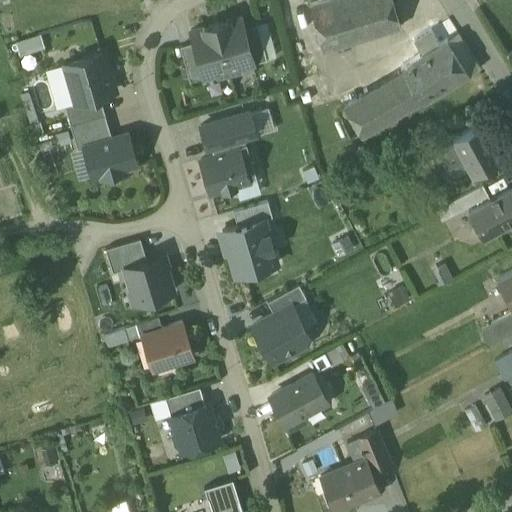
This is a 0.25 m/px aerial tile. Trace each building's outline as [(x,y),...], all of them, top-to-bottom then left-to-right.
[(392,0),(321,0),(310,4),(323,50),(400,27),(392,0)] [(241,17),(216,24),(229,73),(242,69),(241,66),(253,63),(244,28),(241,17)] [(229,73),(216,24),(191,30),(194,42),(203,77),(216,73),(217,76),(229,73)] [(257,24),(244,28),(253,63),(267,59),(257,24)] [(343,104),(361,134),(421,99),(423,102),(470,74),(447,38),(439,43),(431,28),(414,39),(423,53),(401,66),(402,69),(343,104)] [(41,32),(16,39),(20,50),(44,43),(41,32)] [(194,42),(180,46),(190,80),(203,77),(194,42)] [(102,53),(64,64),(75,101),(76,102),(99,95),(113,91),(102,53)] [(99,95),(76,102),(75,101),(64,105),(70,125),(105,115),(99,95)] [(250,108),(197,123),(206,155),(199,157),(210,193),(237,185),(240,197),(260,191),(245,139),(258,136),(250,108)] [(105,115),(70,125),(77,149),(71,150),(79,177),(90,174),(92,179),(140,165),(129,129),(111,135),(105,115)] [(482,121),(453,137),(456,142),(434,154),(448,178),(469,167),(472,172),(500,156),(482,121)] [(443,124),(427,133),(433,144),(449,135),(443,124)] [(483,184),(445,204),(446,205),(452,214),(488,195),(483,184)] [(444,203),(436,187),(424,194),(433,209),(444,203)] [(511,187),(468,211),(482,236),(511,219),(511,187)] [(268,201),(233,211),(238,225),(216,232),(223,256),(227,254),(233,276),(280,262),(267,218),(272,216),(268,201)] [(446,205),(437,211),(442,220),(452,214),(446,205)] [(147,259),(140,237),(106,247),(113,271),(125,267),(124,266),(147,259)] [(147,259),(124,266),(125,267),(135,301),(173,290),(162,254),(147,259)] [(511,278),(502,283),(511,301),(511,278)] [(299,283),(267,300),(274,313),(292,303),(292,304),(306,297),(299,283)] [(274,313),(253,324),(272,359),(306,341),(309,334),(292,304),(292,303),(274,313)] [(511,311),(482,328),(491,343),(511,332),(511,311)] [(159,315),(124,326),(128,337),(142,333),(162,327),(159,315)] [(162,327),(142,333),(153,368),(193,355),(182,321),(162,327)] [(117,328),(105,332),(108,344),(120,340),(117,328)] [(511,350),(495,360),(504,377),(511,373),(511,350)] [(312,372),(271,394),(286,421),(290,429),(306,420),(302,412),(326,399),(312,372)] [(484,393),(494,418),(511,410),(511,407),(502,385),(484,393)] [(200,386),(165,397),(171,414),(205,403),(200,386)] [(392,396),(370,405),(377,420),(398,411),(392,396)] [(205,403),(171,414),(176,431),(174,436),(176,443),(180,445),(182,450),(220,438),(209,402),(205,403)] [(348,441),(355,459),(367,455),(371,466),(388,459),(376,430),(348,441)] [(320,473),(335,511),(382,492),(371,466),(367,455),(355,459),(320,473)] [(233,478),(204,487),(211,508),(240,499),(233,478)] [(243,511),(240,499),(211,508),(212,511),(243,511)]
